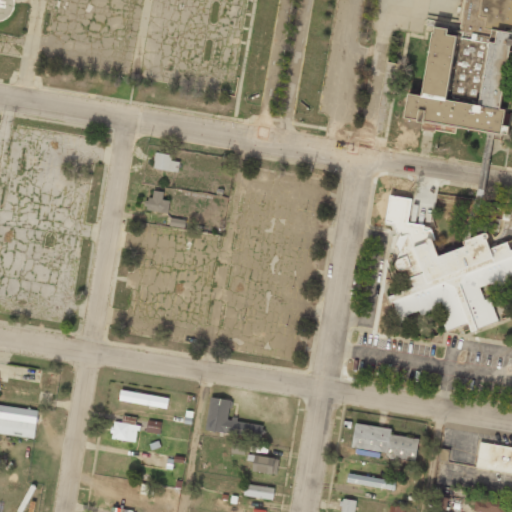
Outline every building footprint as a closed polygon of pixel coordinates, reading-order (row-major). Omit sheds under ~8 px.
[(511,0),(463,0),(459,31),(456,31),(455,35),(446,34),(446,28),(434,26),(433,31),(431,31),(421,95),(407,93),(403,118),(499,133),(503,110),(498,109),(507,58),(511,58),(511,0)] [(179,162),(171,161),(172,155),(155,152),(152,168),(177,172),(179,162)] [(162,199),(163,192),(150,190),(148,211),(168,213),(169,200),(162,199)] [(484,288),(510,281),(511,279),(511,248),(509,248),(507,242),(489,247),(486,237),(436,251),(429,226),(407,223),(411,199),(389,196),(385,223),(399,225),(393,269),(404,271),(409,289),(391,294),(398,323),(406,321),(407,317),(437,309),(447,321),(443,322),(445,330),(468,324),(470,330),(494,323),(484,288)] [(118,400),(166,409),(168,398),(121,389),(118,400)] [(264,424),(229,419),(231,400),(210,397),(205,430),(262,438),(264,424)] [(38,410),(0,405),(0,433),(34,438),(38,410)] [(121,422),(113,421),(111,438),(136,442),(140,418),(122,416),(121,422)] [(161,422),(147,420),(146,432),(159,434),(161,422)] [(390,428),(354,424),(351,448),(386,452),(385,458),(415,462),(418,438),(390,435),(390,428)] [(230,453),(245,455),(246,445),(232,443),(230,453)] [(511,471),(511,446),(478,443),(476,468),(511,471)] [(276,474),(278,458),(253,455),(252,471),(276,474)] [(346,482),(394,491),(395,482),(348,473),(346,482)] [(274,487),(245,484),(244,496),(273,499),(274,487)] [(445,510),(448,498),(436,495),(433,506),(445,510)] [(504,511),(505,498),(475,496),(474,511),(504,511)] [(354,511),(357,501),(342,498),(339,511),(354,511)]
